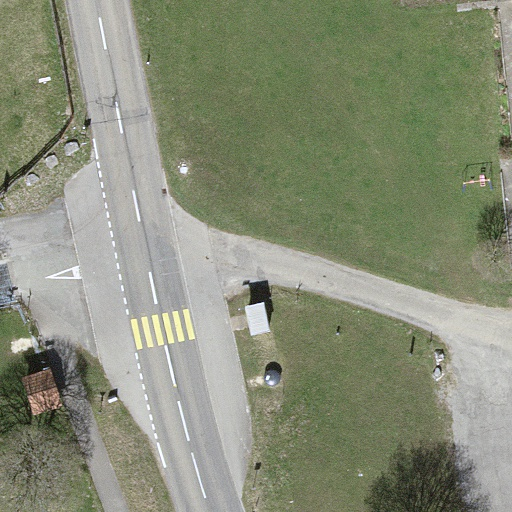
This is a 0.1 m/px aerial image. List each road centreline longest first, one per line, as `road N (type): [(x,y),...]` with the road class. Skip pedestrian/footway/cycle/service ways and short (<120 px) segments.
road 1 (secondary): [(97,0),(161,329),(209,511)]
road 2 (track): [(511,337),(246,259),(143,242),(29,239)]
